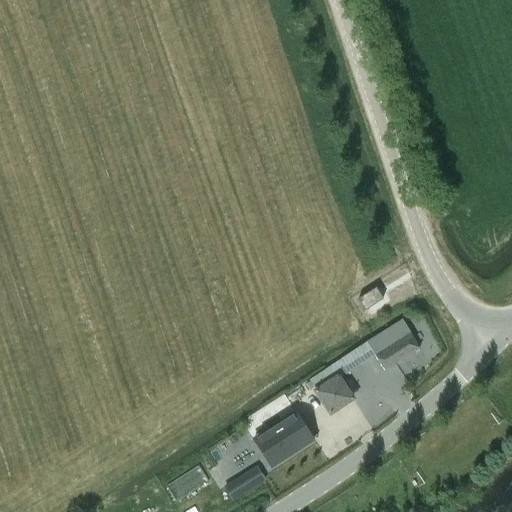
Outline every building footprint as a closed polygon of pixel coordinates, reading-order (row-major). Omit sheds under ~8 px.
[(365,310),(382,300),(376,290),(360,300),(365,310)] [(402,320),(367,342),(372,350),(384,370),(420,349),(408,330),(402,320)] [(295,413),(253,440),(271,467),(313,440),(295,413)] [(222,472),(234,496),(258,484),(246,460),(222,472)] [(173,509),(206,488),(195,470),(162,491),(173,509)]
